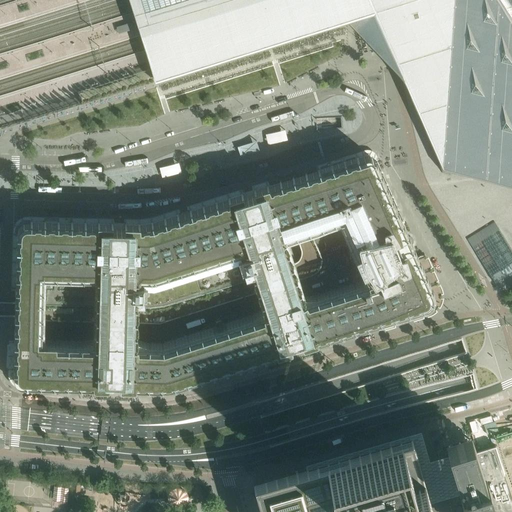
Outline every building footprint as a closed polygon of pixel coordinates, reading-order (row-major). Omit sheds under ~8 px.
[(261,48),(347,21),(405,79),(407,82),(409,85),(411,88),(442,166),(443,166),(443,167),(444,167),(511,182),(511,0),(130,0),(138,25),(153,75),(154,74),(156,81),(261,48)] [(444,167),(511,163),(511,80),(506,79),(469,74),(435,73),(431,66),(430,64),(429,64),(427,65),(427,66),(419,71),(411,60),(410,58),(409,58),(407,59),(389,72),(337,77),(302,85),(236,106),(236,105),(234,106),(236,112),(240,140),(243,154),(244,164),(246,164),(246,163),(340,154),(350,153),(360,153),(370,152),(380,152),(380,153),(381,153),(392,182),(391,182),(392,184),(393,184),(393,185),(395,184),(433,178),(435,178),(435,177),(436,177),(435,175),(434,168),(442,167),(443,188),(445,188),(444,167)] [(344,162),(337,164),(336,164),(307,173),(286,180),(270,185),(152,222),(140,224),(28,221),(27,221),(25,222),(23,222),(22,223),(20,225),(19,226),(19,228),(18,229),(18,231),(16,289),(16,302),(16,311),(15,318),(15,341),(14,346),(12,346),(11,364),(14,365),(14,373),(14,375),(14,377),(15,378),(16,380),(17,380),(17,381),(19,382),(20,383),(22,383),(24,383),(32,383),(32,386),(162,390),(176,388),(190,383),(318,343),(321,342),(325,341),(381,323),(382,325),(426,310),(428,310),(429,309),(430,309),(431,308),(432,307),(433,306),(434,305),(435,304),(436,302),(436,301),(437,300),(437,298),(437,297),(437,295),(437,294),(437,293),(436,291),(436,290),(433,284),(440,281),(433,268),(427,271),(422,260),(418,261),(412,247),(411,245),(412,245),(412,244),(413,244),(413,243),(413,242),(414,241),(413,240),(413,239),(413,238),(412,238),(412,237),(411,237),(410,237),(410,236),(409,236),(408,236),(407,236),(401,221),(403,220),(400,212),(377,161),(374,162),(374,160),(373,160),(372,157),(371,157),(371,156),(370,156),(370,155),(369,155),(368,155),(367,155),(366,155),(358,158),(357,157),(356,158),(346,162),(345,161),(344,161),(344,162)] [(163,176),(182,171),(180,162),(161,166),(163,176)] [(511,163),(444,167),(445,188),(424,194),(479,283),(489,299),(496,319),(511,314),(511,163)] [(454,511),(449,496),(453,495),(441,456),(438,457),(435,449),(430,430),(398,438),(333,458),(252,482),(260,511),(454,511)] [(511,495),(511,511),(511,433),(494,439),(511,495)] [(471,438),(447,446),(451,460),(461,492),(464,501),(467,511),(511,511),(511,496),(496,446),(475,452),(471,438)] [(170,489),(170,505),(189,505),(188,488),(170,489)]
